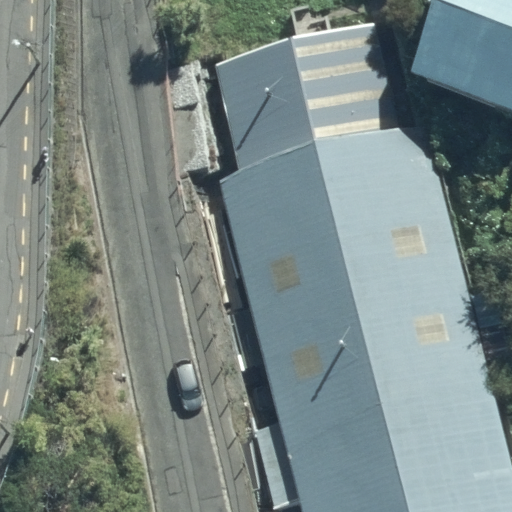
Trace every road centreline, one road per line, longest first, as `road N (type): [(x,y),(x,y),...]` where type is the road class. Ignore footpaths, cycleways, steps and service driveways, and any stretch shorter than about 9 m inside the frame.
road 1 (residential): [(110,0),(124,152),(194,511)]
road 2 (residential): [(0,168),(1,0)]
